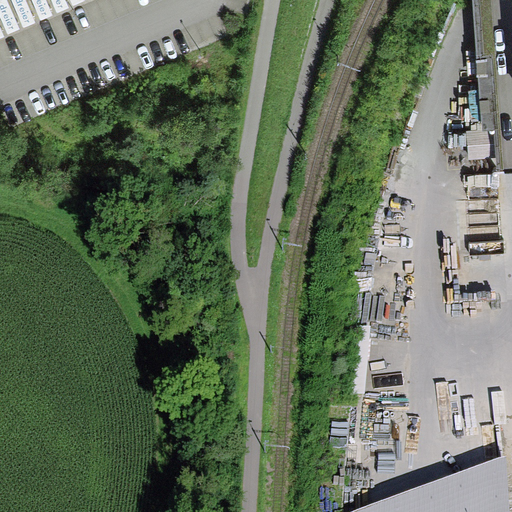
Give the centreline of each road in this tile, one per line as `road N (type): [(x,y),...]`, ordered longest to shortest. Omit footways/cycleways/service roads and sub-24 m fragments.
road 1 (track): [(274,0),(239,217),(240,253),(257,304),(246,511)]
road 2 (unknown): [(189,0),(0,72)]
road 3 (unknown): [(436,327),(433,463)]
